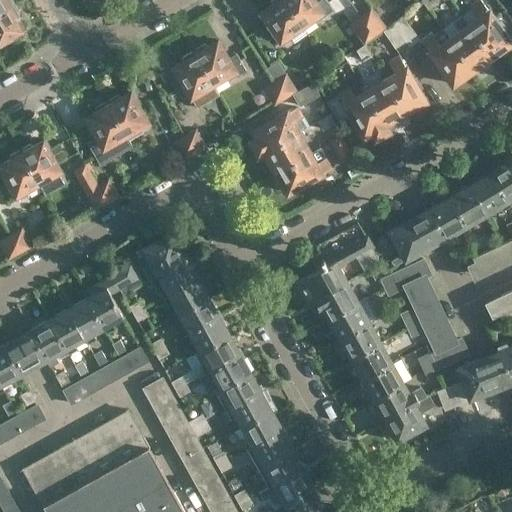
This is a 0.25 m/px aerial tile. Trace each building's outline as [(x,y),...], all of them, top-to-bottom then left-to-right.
[(0,0),(0,12),(15,4),(12,0),(0,0)] [(306,31),(302,25),(283,0),(278,0),(262,12),(284,42),(291,37),(293,40),(306,31)] [(283,0),(302,25),(313,17),(315,20),(324,14),(314,0),(283,0)] [(421,0),(422,0),(429,10),(440,2),(438,0),(421,0)] [(464,15),(492,55),(511,41),(482,0),(481,0),(472,6),(474,8),(464,15)] [(15,4),(0,12),(0,46),(13,40),(15,36),(26,29),(19,15),(19,12),(15,4)] [(360,13),(375,35),(388,26),(372,4),(360,13)] [(364,43),(365,42),(375,35),(360,13),(349,21),(364,43)] [(445,29),(473,68),(492,55),(464,15),(445,29)] [(404,16),(393,23),(406,41),(410,46),(420,39),(404,16)] [(396,48),(406,41),(393,23),(383,31),(396,48)] [(454,82),(473,68),(445,29),(435,35),(434,34),(425,40),(454,82)] [(228,57),(218,40),(196,53),(214,83),(227,76),(229,79),(246,69),(236,52),(228,57)] [(365,42),(364,43),(356,48),(364,59),(373,53),(365,42)] [(201,91),(214,83),(196,53),(174,66),(194,100),(203,94),(201,91)] [(286,73),(273,53),(262,60),(275,80),(287,99),(293,94),(298,91),(286,72),(286,73)] [(395,73),(385,78),(405,112),(426,100),(400,56),(389,63),(395,73)] [(405,112),(385,78),(374,85),(372,81),(363,86),(365,90),(385,124),(405,112)] [(275,106),(287,99),(275,80),(263,88),(275,106)] [(313,83),(298,91),(293,94),(300,107),(320,95),(313,83)] [(354,97),(349,89),(328,101),(338,119),(350,112),(352,115),(350,116),(356,125),(357,124),(364,136),(372,131),(375,137),(388,130),(385,124),(365,90),(354,97)] [(131,91),(109,104),(126,134),(139,126),(141,131),(150,125),(131,91)] [(109,104),(107,101),(96,107),(97,111),(87,116),(98,136),(90,141),(102,161),(132,144),(126,134),(109,104)] [(258,154),(265,150),(299,131),(293,122),(302,117),(295,105),(253,129),(257,137),(250,140),(258,154)] [(324,130),(336,123),(331,113),(318,120),(324,130)] [(184,136),(194,153),(206,146),(196,129),(184,136)] [(299,131),(265,150),(276,171),(310,152),(305,142),(308,139),(303,129),(299,131)] [(341,134),(331,140),(342,161),(353,155),(341,134)] [(183,159),(194,153),(184,136),(173,142),(183,159)] [(42,188),(63,177),(64,176),(44,140),(22,152),(38,181),(39,181),(42,188)] [(310,152),(276,171),(288,191),(331,167),(320,147),(310,152)] [(26,188),(38,181),(22,152),(0,164),(18,197),(28,192),(26,188)] [(504,162),(489,171),(511,204),(511,203),(511,162),(509,158),(504,162)] [(96,209),(108,202),(98,185),(86,164),(74,170),(96,209)] [(489,171),(470,183),(487,212),(500,204),(503,209),(511,204),(489,171)] [(98,185),(108,202),(119,195),(110,178),(98,185)] [(487,212),(470,183),(450,195),(467,224),(487,212)] [(450,195),(428,207),(445,238),(445,237),(448,242),(456,237),(454,233),(467,224),(450,195)] [(445,238),(428,207),(418,213),(407,219),(398,224),(396,220),(387,225),(389,229),(403,253),(391,260),(394,265),(405,258),(406,259),(423,250),(433,244),(445,238)] [(11,234),(21,252),(33,245),(23,227),(11,234)] [(182,255),(170,233),(144,248),(151,260),(142,264),(151,280),(159,275),(189,258),(186,253),(182,255)] [(473,239),(477,248),(489,242),(484,233),(473,239)] [(0,241),(9,258),(21,252),(11,234),(0,240),(0,241)] [(511,236),(472,256),(481,274),(511,259),(511,236)] [(318,297),(348,281),(340,267),(359,256),(367,271),(381,264),(366,237),(322,261),(325,266),(296,283),(307,303),(318,297)] [(461,268),(470,264),(462,248),(453,252),(461,268)] [(189,258),(159,275),(165,285),(160,288),(164,297),(199,277),(189,258)] [(430,354),(433,361),(437,368),(468,353),(462,339),(457,341),(426,276),(431,274),(424,259),(396,272),(400,279),(403,287),(405,286),(435,351),(430,354)] [(135,271),(131,264),(113,275),(121,289),(124,295),(146,283),(138,269),(135,271)] [(384,287),(400,279),(396,272),(381,279),(384,287)] [(199,277),(164,297),(169,305),(175,302),(180,312),(209,296),(199,277)] [(94,293),(88,297),(105,327),(108,332),(117,327),(114,323),(124,317),(103,279),(95,284),(94,293)] [(400,279),(384,287),(388,294),(403,287),(400,279)] [(348,281),(318,297),(329,317),(359,301),(348,281)] [(511,310),(511,288),(493,298),(501,316),(511,310)] [(398,306),(406,302),(403,295),(395,299),(398,306)] [(209,296),(180,312),(186,323),(181,326),(185,334),(220,315),(209,296)] [(105,327),(88,297),(69,307),(86,338),(89,343),(98,338),(95,333),(105,327)] [(134,313),(145,307),(141,300),(130,306),(134,313)] [(359,301),(329,317),(341,338),(370,321),(359,301)] [(86,338),(69,307),(51,318),(68,348),(70,353),(78,349),(75,344),(86,338)] [(149,315),(145,307),(134,313),(138,321),(149,315)] [(405,326),(415,322),(409,310),(399,314),(405,326)] [(231,334),(220,315),(185,334),(190,343),(195,340),(201,351),(231,334)] [(504,332),(511,328),(511,319),(511,317),(499,323),(504,332)] [(31,329),(48,359),(50,364),(59,359),(57,354),(68,348),(51,318),(31,329)] [(381,342),(370,321),(341,338),(352,358),(381,342)] [(415,322),(405,326),(411,338),(421,334),(415,322)] [(16,337),(3,344),(20,374),(33,366),(48,359),(31,329),(16,337)] [(194,379),(206,372),(241,353),(231,334),(201,351),(196,353),(202,364),(189,371),(194,379)] [(155,351),(166,345),(162,338),(151,344),(155,351)] [(127,349),(121,339),(113,343),(119,353),(127,349)] [(511,344),(509,346),(507,341),(498,345),(500,349),(511,378),(511,344)] [(392,362),(381,342),(352,358),(363,378),(392,362)] [(20,374),(3,344),(0,345),(0,381),(2,384),(11,379),(14,384),(22,379),(20,374)] [(159,359),(167,355),(170,353),(166,345),(155,351),(159,359)] [(121,357),(129,370),(148,360),(140,346),(121,357)] [(108,359),(102,349),(95,353),(100,364),(108,359)] [(487,394),(492,392),(491,390),(500,386),(511,381),(511,378),(500,349),(486,355),(458,366),(463,380),(438,391),(445,408),(471,398),(486,392),(487,394)] [(241,353),(206,372),(211,380),(216,378),(222,388),(251,372),(241,353)] [(421,367),(433,361),(430,354),(418,360),(421,367)] [(121,357),(104,366),(111,380),(129,370),(121,357)] [(90,370),(84,359),(76,364),(82,374),(90,370)] [(433,361),(421,367),(424,374),(437,368),(433,361)] [(403,382),(392,362),(363,378),(374,398),(403,382)] [(104,366),(84,378),(91,391),(111,380),(104,366)] [(57,375),(63,385),(70,381),(65,370),(57,375)] [(222,413),(262,391),(251,372),(222,388),(228,399),(218,405),(222,413)] [(177,389),(184,385),(187,383),(183,376),(172,381),(177,389)] [(164,377),(143,389),(157,412),(177,401),(164,377)] [(91,391),(84,378),(65,388),(72,402),(91,391)] [(403,382),(374,398),(375,400),(371,407),(373,412),(382,412),(386,419),(426,397),(421,388),(410,394),(403,382)] [(181,396),(188,392),(191,391),(187,383),(184,385),(177,389),(181,396)] [(34,400),(29,390),(21,394),(27,405),(34,400)] [(262,391),(222,413),(228,422),(237,417),(243,427),(273,410),(262,391)] [(426,397),(386,419),(397,440),(426,424),(420,413),(434,405),(429,395),(426,397)] [(10,400),(3,404),(9,415),(16,410),(10,400)] [(177,401),(157,412),(170,436),(190,425),(177,401)] [(18,414),(26,428),(44,418),(36,404),(18,414)] [(128,409),(93,428),(109,455),(143,436),(128,409)] [(283,428),(273,410),(243,427),(248,436),(243,439),(248,448),(283,428)] [(196,426),(204,422),(207,420),(203,413),(192,418),(196,426)] [(18,414),(0,424),(0,429),(6,439),(26,428),(18,414)] [(200,433),(208,429),(211,427),(207,420),(204,422),(196,426),(200,433)] [(203,448),(190,425),(170,436),(183,460),(203,448)] [(93,428),(69,442),(84,469),(109,455),(93,428)] [(259,466),(293,447),(283,428),(248,448),(259,466)] [(185,511),(143,436),(109,455),(84,469),(39,495),(48,511),(185,511)] [(84,469),(69,442),(25,467),(39,495),(84,469)] [(293,447),(259,466),(269,485),(304,466),(293,447)] [(203,448),(183,460),(196,483),(216,472),(203,448)] [(217,464),(225,460),(228,459),(224,451),(213,457),(217,464)] [(221,472),(229,468),(232,466),(228,459),(225,460),(217,464),(221,472)] [(304,466),(269,485),(260,490),(265,500),(270,497),(275,507),(284,502),(314,486),(304,466)] [(230,496),(216,472),(196,483),(209,507),(230,496)] [(0,495),(9,490),(0,475),(0,495)] [(328,511),(321,497),(314,486),(284,502),(289,511),(328,511)] [(238,502),(245,498),(248,496),(244,489),(234,495),(238,502)] [(9,490),(0,495),(0,500),(6,511),(19,511),(20,511),(9,490)] [(238,511),(230,496),(209,507),(212,511),(238,511)] [(242,510),(250,506),(253,504),(248,496),(245,498),(238,502),(242,510)]
